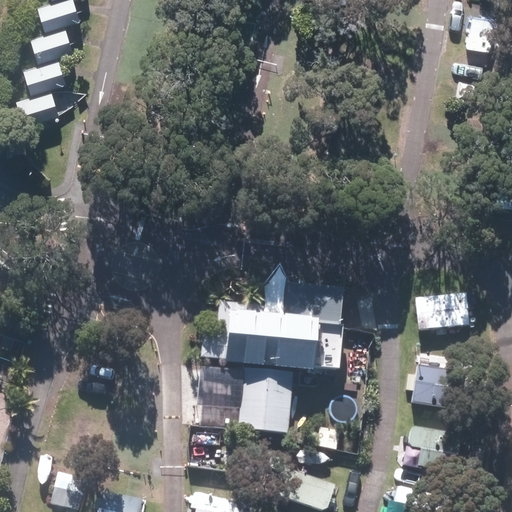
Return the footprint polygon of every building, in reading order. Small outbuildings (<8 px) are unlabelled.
[(30,98),(15,102),(22,129),(57,119),(49,92),(64,88),(56,59),(71,55),(63,28),(78,24),(71,0),(50,0),(52,5),(36,9),(44,36),(29,40),(37,66),(22,71),(30,98)] [(236,428),(286,433),(292,368),(337,371),(341,324),(339,324),(342,289),(282,284),(281,307),(219,302),(216,334),(203,333),(201,357),(242,361),(236,428)] [(0,323),(0,381),(11,385),(27,331),(0,323)] [(418,365),(412,403),(462,410),(468,372),(418,365)] [(314,446),(335,450),(339,431),(318,427),(314,446)] [(55,451),(85,457),(90,437),(59,431),(55,451)] [(87,476),(57,472),(52,508),(82,511),(87,476)]
